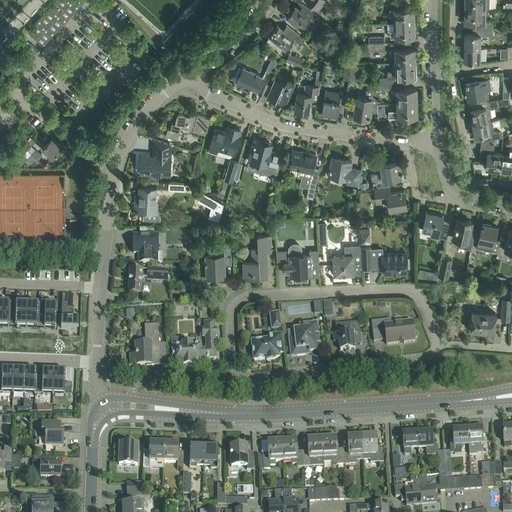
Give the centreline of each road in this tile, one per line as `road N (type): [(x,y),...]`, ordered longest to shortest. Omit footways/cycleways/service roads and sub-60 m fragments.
road 1 (residential): [(234,378),(230,320),(234,305),(250,296),(413,290),(426,303),(434,345)]
road 2 (secondary): [(256,413),(493,398)]
road 3 (unclassified): [(100,288),(134,136),(154,105),(187,78)]
road 4 (residential): [(402,143),(268,121),(187,78)]
road 5 (residential): [(254,378),(428,357),(434,345)]
road 6 (unknown): [(120,184),(3,88)]
